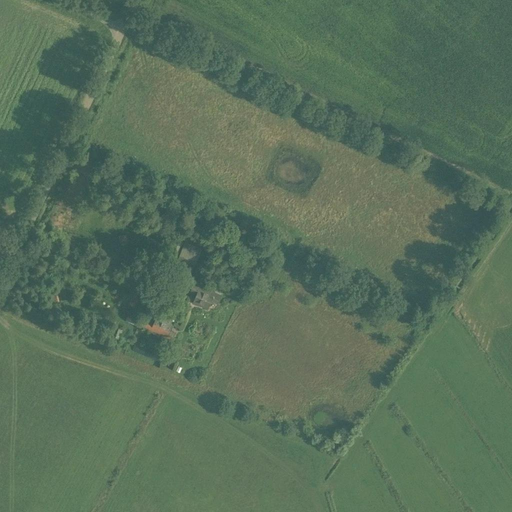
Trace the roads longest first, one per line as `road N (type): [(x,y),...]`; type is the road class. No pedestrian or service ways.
road 1 (unclassified): [(0,284),(120,30)]
road 2 (track): [(0,306),(200,388)]
